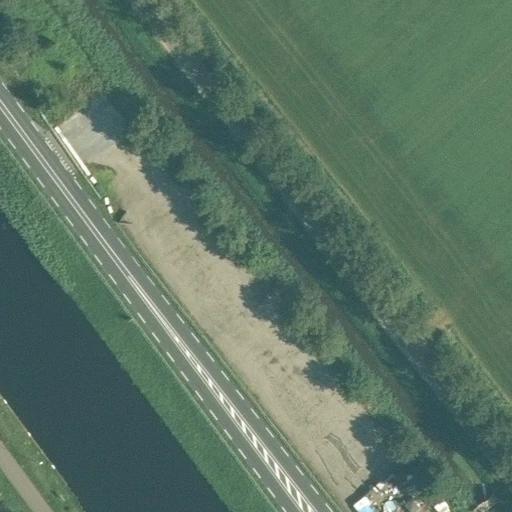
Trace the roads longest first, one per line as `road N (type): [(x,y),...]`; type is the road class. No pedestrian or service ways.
road 1 (unclassified): [(511,483),(131,0)]
road 2 (primary): [(313,511),(0,100)]
